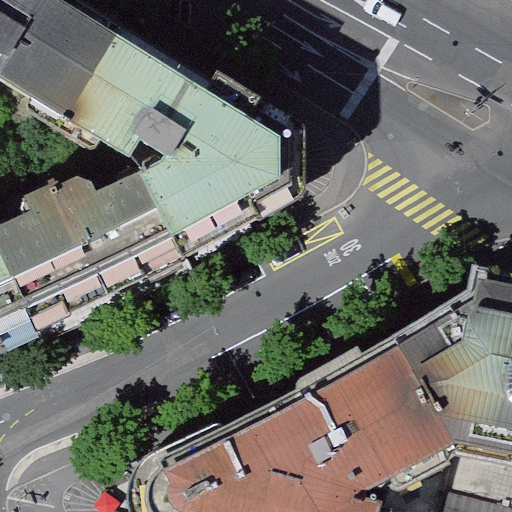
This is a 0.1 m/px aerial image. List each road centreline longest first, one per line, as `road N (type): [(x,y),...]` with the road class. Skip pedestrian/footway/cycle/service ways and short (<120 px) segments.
road 1 (tertiary): [(511,195),(288,317),(0,434)]
road 2 (secondary): [(287,0),(511,137)]
